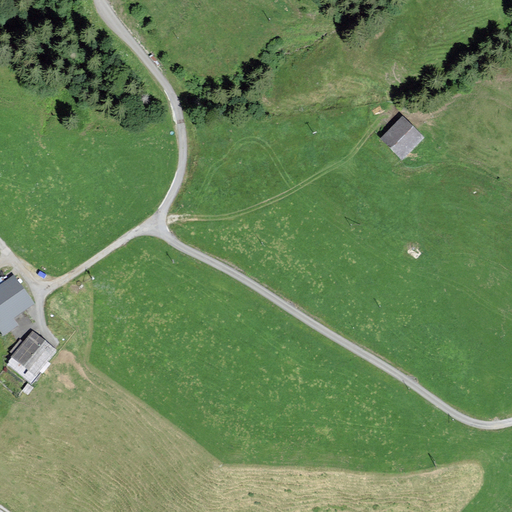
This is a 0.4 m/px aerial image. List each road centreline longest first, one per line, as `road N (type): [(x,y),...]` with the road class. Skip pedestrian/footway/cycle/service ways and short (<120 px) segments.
road 1 (track): [(275,0),(301,16),(342,23),(339,53),(347,68),(382,86),(391,110),(342,162),(274,199),(236,214),(156,223)]
road 2 (track): [(156,223),(47,287),(34,284),(0,242)]
